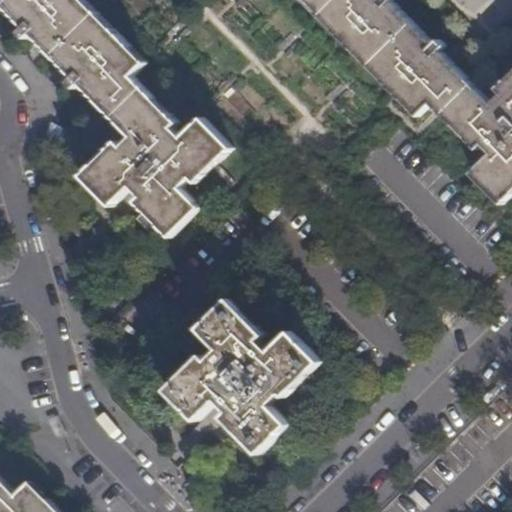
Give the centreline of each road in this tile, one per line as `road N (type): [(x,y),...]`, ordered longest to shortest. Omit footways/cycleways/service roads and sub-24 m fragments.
road 1 (residential): [(318,511),(511,323)]
road 2 (residential): [(43,295),(84,419),(170,511)]
road 3 (residential): [(13,168),(43,295)]
